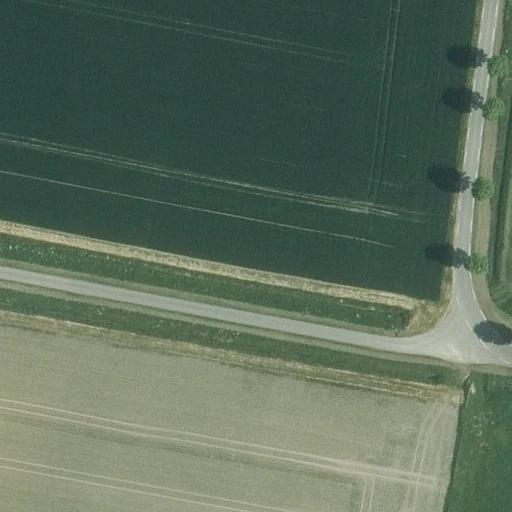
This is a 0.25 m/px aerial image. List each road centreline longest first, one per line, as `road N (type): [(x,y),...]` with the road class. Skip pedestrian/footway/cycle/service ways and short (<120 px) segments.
road 1 (unclassified): [(469,351),(0,272)]
road 2 (unclassified): [(469,351),(463,225),(491,0)]
